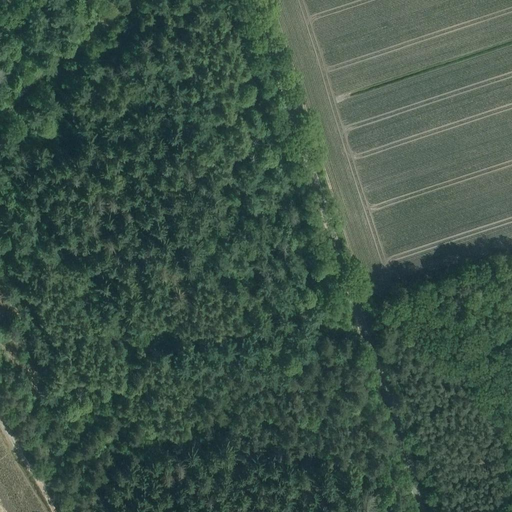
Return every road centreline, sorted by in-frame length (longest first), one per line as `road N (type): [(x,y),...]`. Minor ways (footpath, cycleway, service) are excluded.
road 1 (unclassified): [(420,511),(253,0)]
road 2 (track): [(0,136),(46,77),(146,0)]
